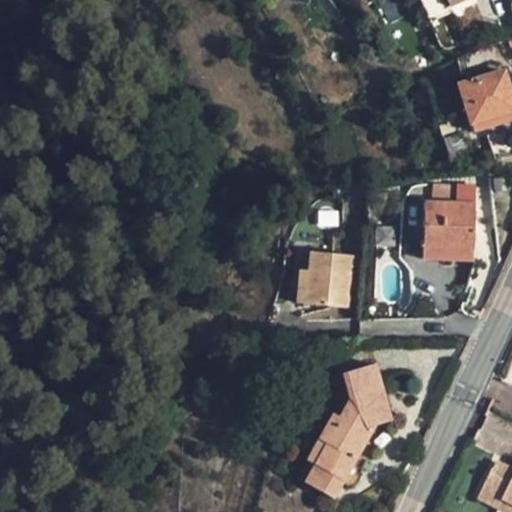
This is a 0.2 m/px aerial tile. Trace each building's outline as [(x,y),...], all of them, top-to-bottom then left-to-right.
[(465,0),(434,0),(441,13),(466,1),(465,0)] [(471,123),(511,110),(511,95),(505,71),(459,85),(471,123)] [(511,110),(471,123),(474,133),(511,121),(511,110)] [(444,139),(451,161),(470,155),(463,133),(444,139)] [(424,202),(423,247),(474,248),(475,204),(458,203),(459,185),(435,184),(434,202),(424,202)] [(474,248),(423,247),(422,260),(473,260),(474,248)] [(311,252),(309,271),(306,304),(348,308),(352,256),(311,252)] [(297,303),(306,304),(309,271),(300,270),(297,303)] [(314,465),(305,483),(332,498),(361,448),(357,445),(366,428),(374,426),(391,421),(374,364),(342,373),(347,389),(350,399),(339,417),(333,414),(319,440),(326,444),(314,465)] [(347,389),(333,414),(339,417),(350,399),(347,389)] [(361,448),(374,426),(366,428),(357,445),(361,448)] [(319,440),(307,461),(314,465),(326,444),(319,440)] [(314,465),(307,461),(297,479),(305,483),(314,465)] [(511,469),(497,461),(484,486),(504,496),(503,499),(511,503),(511,469)] [(504,496),(484,486),(478,498),(499,508),(503,499),(504,496)] [(511,511),(511,503),(503,499),(499,508),(507,511),(511,511)]
